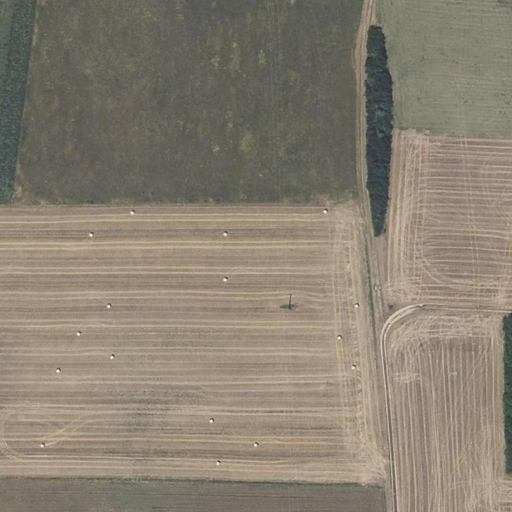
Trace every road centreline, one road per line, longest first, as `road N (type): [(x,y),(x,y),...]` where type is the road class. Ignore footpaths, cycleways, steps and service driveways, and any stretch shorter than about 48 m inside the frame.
road 1 (track): [(385,326),(361,124),(369,0)]
road 2 (track): [(395,511),(385,326)]
road 3 (track): [(511,309),(408,307),(385,326)]
